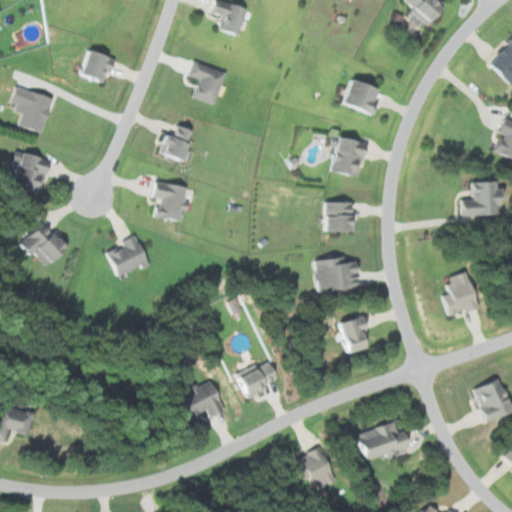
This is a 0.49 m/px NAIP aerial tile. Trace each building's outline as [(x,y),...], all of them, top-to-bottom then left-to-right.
[(204,0),(202,12),(214,15),(211,30),(232,35),(238,6),(207,0),(204,0)] [(395,0),(420,22),(437,3),(434,0),(395,0)] [(505,84),(511,76),(511,35),(510,34),(483,65),(505,84)] [(72,77),(96,82),(98,73),(104,74),(108,57),(77,50),(72,77)] [(207,104),(219,72),(188,60),(182,75),(193,79),(187,96),(207,104)] [(372,103),(365,100),(369,89),(343,78),(333,103),(367,117),(372,103)] [(46,97),(9,86),(4,102),(11,104),(9,112),(15,114),(11,126),(35,133),(46,97)] [(488,149),(506,160),(511,148),(511,124),(499,117),(492,130),(497,134),(488,149)] [(186,131),(168,125),(164,136),(157,134),(150,154),(175,162),(179,150),(179,151),(186,131)] [(353,177),(357,141),(328,137),(324,173),(353,177)] [(42,158),(13,153),(6,188),(35,194),(42,158)] [(454,216),(494,214),(493,188),(489,188),(488,181),(463,182),(464,199),(453,200),(454,216)] [(176,221),(180,186),(146,182),(144,197),(150,198),(148,218),(176,221)] [(343,202),(317,202),(317,232),(348,232),(348,215),(342,215),(343,202)] [(29,250),(38,262),(60,245),(51,232),(45,236),(36,223),(10,242),(21,257),(29,250)] [(106,275),(143,266),(137,243),(131,244),(129,236),(115,240),(117,248),(101,251),(106,275)] [(311,291),(350,287),(348,261),(338,262),(337,257),(308,260),(311,291)] [(511,294),(511,267),(501,271),(509,296),(511,294)] [(470,307),(458,271),(438,278),(443,293),(435,296),(441,316),(470,307)] [(358,338),(362,338),(360,317),(330,320),(334,352),(359,349),(358,338)] [(271,378),(262,360),(227,378),(238,400),(260,389),(257,385),(271,378)] [(505,412),(492,378),(466,388),(478,421),(505,412)] [(219,410),(206,379),(169,394),(180,421),(200,413),(202,417),(219,410)] [(0,436),(1,431),(21,435),(26,413),(0,407),(0,436)] [(356,462),(401,446),(395,430),(390,431),(386,421),(347,436),(356,462)] [(511,466),(511,439),(496,457),(509,469),(511,466)] [(310,490),(327,482),(311,449),(285,461),(294,481),(303,477),(310,490)]
